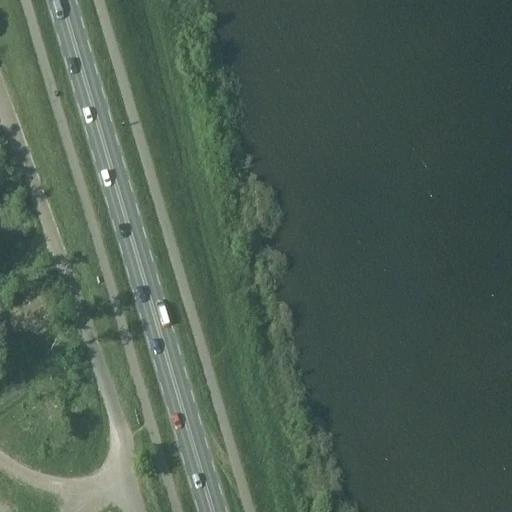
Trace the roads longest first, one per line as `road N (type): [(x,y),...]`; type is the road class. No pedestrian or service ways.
road 1 (primary): [(213,511),(61,0)]
road 2 (unclassified): [(131,511),(121,481),(122,430),(0,94)]
